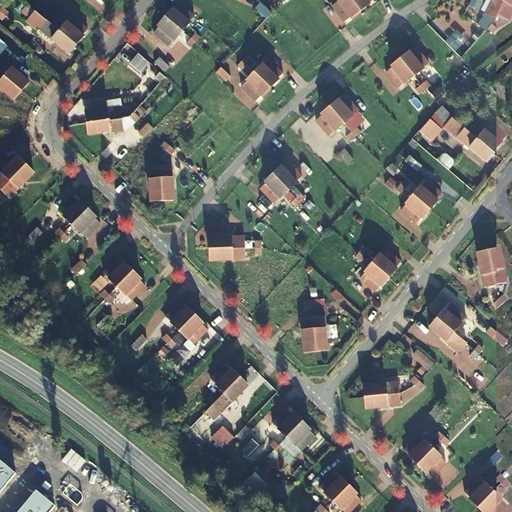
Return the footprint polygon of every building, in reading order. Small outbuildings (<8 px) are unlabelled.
[(362,13),(352,0),(338,0),(352,19),(362,13)] [(352,0),(362,13),(372,6),(367,0),(352,0)] [(490,32),(497,19),(505,0),(493,0),(481,27),(490,32)] [(511,0),(505,0),(497,19),(507,24),(511,12),(511,0)] [(25,5),(21,13),(29,17),(33,9),(25,5)] [(256,11),(266,20),(272,15),(261,6),(256,11)] [(175,10),(167,19),(197,44),(203,49),(209,41),(203,36),(204,35),(175,10)] [(40,31),(70,55),(78,47),(61,32),(52,25),(48,21),(46,20),(37,12),(28,23),(39,32),(40,31)] [(48,21),(52,25),(57,20),(52,16),(48,21)] [(68,24),(61,32),(78,47),(85,38),(84,38),(89,32),(74,19),(69,24),(68,24)] [(189,53),(197,44),(167,19),(159,28),(189,53)] [(226,49),(231,43),(221,35),(216,41),(226,49)] [(401,61),(427,90),(436,82),(410,53),(401,61)] [(130,65),(140,74),(149,63),(139,55),(130,65)] [(244,62),(248,66),(253,61),(248,56),(243,62),(244,62)] [(0,59),(0,74),(22,93),(30,84),(0,59)] [(271,89),(279,81),(278,80),(284,75),(270,60),(264,66),(264,65),(256,74),(271,89)] [(417,98),(427,90),(401,61),(392,68),(417,98)] [(243,71),(248,66),(244,62),(243,62),(238,66),(243,71)] [(227,83),(232,78),(222,68),(217,73),(227,83)] [(161,82),(165,77),(161,73),(157,78),(161,82)] [(0,90),(14,102),(22,93),(0,74),(0,90)] [(262,97),(263,97),(271,89),(256,74),(247,82),(248,83),(242,88),(257,102),(262,97)] [(332,108),(363,144),(364,146),(374,139),(341,100),(332,108)] [(487,164),(495,155),(456,123),(454,121),(444,106),(426,125),(437,134),(444,127),(458,139),(459,141),(487,164)] [(86,112),(88,124),(124,120),(126,120),(132,119),(134,117),(136,114),(142,107),(86,112)] [(354,152),(363,144),(332,108),(323,116),(354,152)] [(134,117),(132,119),(137,124),(141,119),(136,114),(134,117)] [(463,115),(456,123),(495,155),(503,145),(473,121),(472,122),(463,115)] [(88,124),(89,136),(112,133),(112,134),(126,132),(124,120),(88,124)] [(132,141),(137,146),(146,136),(141,131),(132,141)] [(161,157),(163,201),(175,200),(173,154),(165,155),(164,156),(161,157)] [(407,170),(412,164),(402,155),(396,161),(407,170)] [(161,157),(161,156),(151,156),(151,163),(150,163),(152,202),(163,201),(161,157)] [(0,193),(27,166),(18,158),(4,173),(1,169),(0,169),(0,193)] [(27,166),(0,193),(0,210),(35,175),(27,166)] [(275,176),(302,204),(309,211),(318,202),(283,167),(275,176)] [(294,211),(302,204),(275,176),(266,184),(294,211)] [(409,177),(401,186),(430,211),(438,201),(409,177)] [(423,219),(430,211),(401,186),(395,181),(387,190),(423,219)] [(276,198),(270,191),(267,194),(262,187),(260,189),(271,202),(276,198)] [(323,202),(328,197),(319,187),(313,192),(323,202)] [(54,230),(62,238),(89,210),(81,202),(54,230)] [(351,214),(361,223),(366,217),(355,209),(351,214)] [(98,219),(89,210),(62,238),(70,247),(98,219)] [(211,238),(211,249),(250,250),(250,238),(211,238)] [(361,254),(364,257),(369,252),(364,248),(360,253),(361,254)] [(250,250),(211,249),(211,262),(256,261),(257,250),(250,250)] [(489,252),(497,290),(501,290),(503,298),(511,296),(501,249),(489,252)] [(390,279),(398,270),(397,269),(402,263),(386,250),(381,256),(381,255),(373,265),(390,279)] [(499,300),(497,290),(489,252),(478,255),(488,303),(499,300)] [(360,263),(364,257),(361,254),(360,253),(355,259),(360,263)] [(106,300),(134,273),(125,264),(92,298),(98,304),(104,298),(106,300)] [(381,287),(382,288),(390,279),(373,265),(365,274),(366,274),(361,280),(376,293),(381,287)] [(142,281),(134,273),(106,300),(101,305),(110,314),(142,281)] [(71,299),(78,306),(89,295),(82,288),(71,299)] [(305,353),(317,353),(314,314),(313,307),(302,307),(305,353)] [(169,344),(196,317),(188,309),(149,347),(157,356),(169,344)] [(446,310),(438,320),(474,351),(480,355),(484,350),(478,345),(482,341),(446,310)] [(314,314),(317,353),(329,352),(326,314),(314,314)] [(204,324),(196,317),(169,344),(176,351),(204,324)] [(474,351),(438,320),(431,328),(467,359),(474,351)] [(132,348),(137,353),(148,342),(143,337),(132,348)] [(421,366),(417,370),(423,376),(434,363),(417,348),(410,356),(421,366)] [(162,370),(167,375),(177,365),(172,360),(162,370)] [(459,372),(463,368),(454,360),(450,364),(459,372)] [(208,411),(241,378),(232,370),(198,404),(206,413),(208,411)] [(365,385),(366,398),(403,393),(413,392),(412,387),(417,382),(416,371),(404,373),(405,382),(365,385)] [(249,387),(241,378),(208,411),(216,420),(222,414),(227,419),(239,408),(234,402),(249,387)] [(403,406),(403,393),(366,398),(367,410),(403,406)] [(275,449),(302,422),(294,414),(267,441),(275,449)] [(302,422),(275,449),(284,458),(311,431),(302,422)] [(418,465),(445,437),(451,431),(443,424),(410,457),(418,465)] [(212,437),(223,448),(234,437),(223,426),(212,437)] [(454,446),(445,437),(418,465),(427,473),(454,446)] [(244,453),(248,457),(259,446),(255,442),(244,453)] [(494,467),(504,457),(498,452),(489,461),(494,467)] [(259,494),(268,486),(254,472),(246,480),(259,494)] [(471,499),(479,508),(507,480),(498,472),(471,499)] [(511,475),(507,480),(479,508),(483,511),(490,511),(511,490),(511,475)] [(314,506),(320,511),(323,511),(350,486),(341,478),(314,506)] [(340,511),(358,494),(350,486),(323,511),(340,511)]
